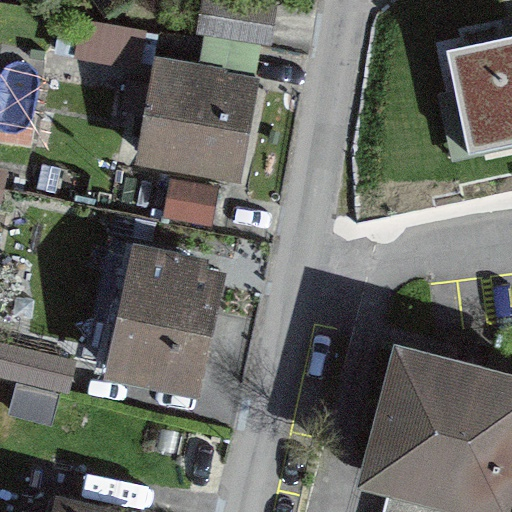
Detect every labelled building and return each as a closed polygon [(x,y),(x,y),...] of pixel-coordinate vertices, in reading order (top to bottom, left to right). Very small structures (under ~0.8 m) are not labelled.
[(264,42),(269,6),(229,0),(207,0),(203,32),(264,42)] [(137,61),(141,32),(85,22),(80,52),(137,61)] [(469,153),(511,143),(511,35),(447,49),(469,153)] [(217,85),(157,74),(142,155),(235,171),(251,85),(218,79),(217,85)] [(209,222),(216,188),(171,180),(165,214),(209,222)] [(192,384),(214,282),(176,274),(179,262),(142,254),(127,322),(116,320),(106,365),(192,384)] [(62,391),(70,360),(14,346),(7,377),(62,391)] [(510,502),(511,493),(511,379),(399,350),(369,465),(393,472),(382,511),(446,511),(453,487),(510,502)] [(99,511),(59,502),(56,511),(99,511)]
